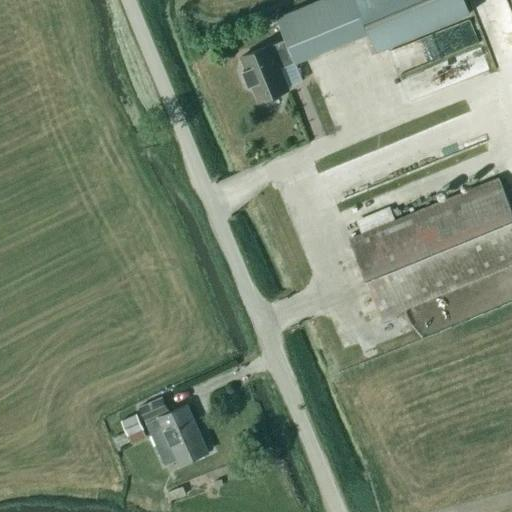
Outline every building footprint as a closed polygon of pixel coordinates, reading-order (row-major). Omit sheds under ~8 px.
[(259,101),(289,89),(280,69),(294,62),(294,63),(369,32),(377,51),(470,13),(464,0),(320,0),(276,18),(285,40),(271,46),(271,45),(241,57),(246,69),(243,70),(249,86),(252,84),(259,101)] [(383,318),(511,265),(511,211),(498,178),(350,239),(383,318)] [(139,406),(147,423),(165,464),(177,459),(179,465),(208,452),(187,405),(169,413),(164,401),(162,396),(139,406)] [(137,414),(121,421),(128,436),(143,429),(137,414)] [(183,487),(168,493),(171,501),(186,495),(183,487)]
